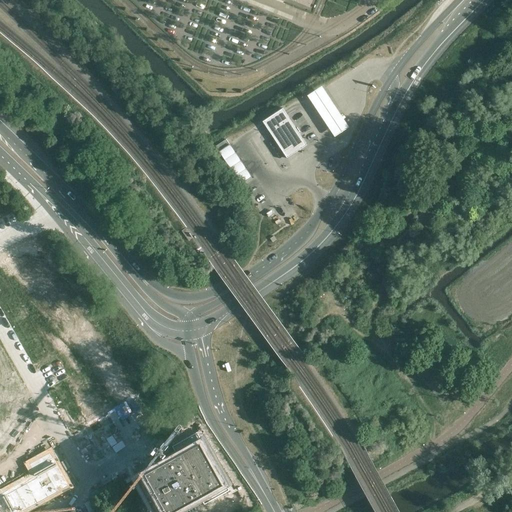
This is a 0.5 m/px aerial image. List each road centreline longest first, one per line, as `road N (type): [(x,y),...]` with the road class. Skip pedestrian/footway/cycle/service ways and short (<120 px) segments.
road 1 (secondary): [(197,325),(294,262),(333,223),(415,69),(478,0)]
road 2 (secondary): [(458,0),(384,88),(318,214),(245,275)]
road 3 (secondary): [(33,182),(143,326),(193,368)]
road 4 (secondary): [(33,182),(156,317),(187,326)]
road 5 (secondary): [(264,495),(218,404),(197,325)]
road 6 (secondary): [(124,253),(0,125)]
road 7 (secondary): [(193,368),(211,422),(264,495)]
road 8 (secondary): [(245,275),(200,298),(178,299),(124,253)]
